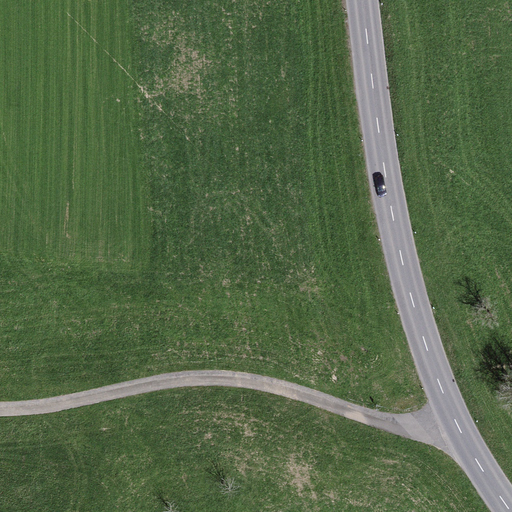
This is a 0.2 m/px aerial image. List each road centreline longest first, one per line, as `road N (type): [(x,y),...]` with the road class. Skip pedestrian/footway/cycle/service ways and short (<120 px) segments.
road 1 (tertiary): [(511,511),(457,425),(426,347),(392,217),(363,0)]
road 2 (track): [(0,409),(228,379),(417,430),(457,425)]
